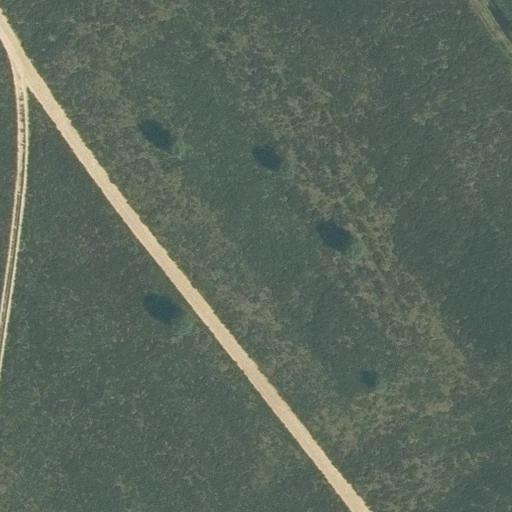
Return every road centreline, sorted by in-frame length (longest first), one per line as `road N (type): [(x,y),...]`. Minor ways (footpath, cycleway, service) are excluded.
road 1 (track): [(18,60),(106,187),(360,511)]
road 2 (track): [(18,60),(19,199),(0,340)]
